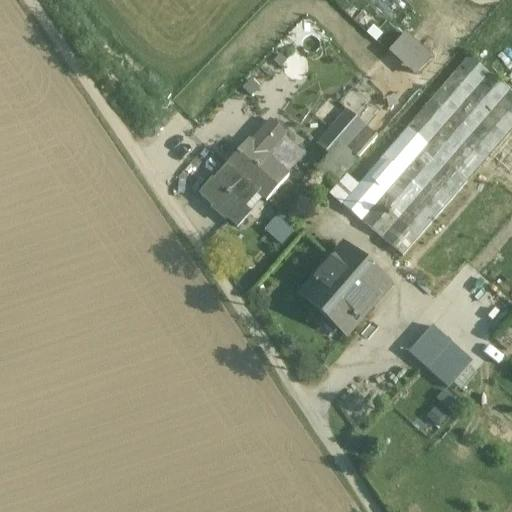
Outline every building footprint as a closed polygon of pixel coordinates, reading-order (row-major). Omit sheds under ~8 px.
[(511,20),(509,18),(488,44),(511,63),(511,20)] [(511,215),(511,87),(472,53),(348,200),(451,287),(511,215)] [(381,135),(350,110),(322,143),(333,152),(318,170),(338,186),(381,135)] [(259,143),(254,148),(248,142),(243,148),(243,149),(242,149),(226,168),(227,168),(266,203),(289,178),(266,158),(286,136),(271,123),(270,124),(269,123),(262,131),(263,132),(256,140),(259,143)] [(266,203),(227,168),(213,183),(212,182),(200,196),(237,229),(262,200),(266,204),(266,203)] [(285,240),(269,228),(257,243),(273,256),(285,240)] [(398,283),(345,240),(300,295),(352,338),(398,283)] [(483,363),(435,323),(411,352),(459,392),(483,363)] [(426,418),(440,427),(459,400),(445,391),(426,418)]
